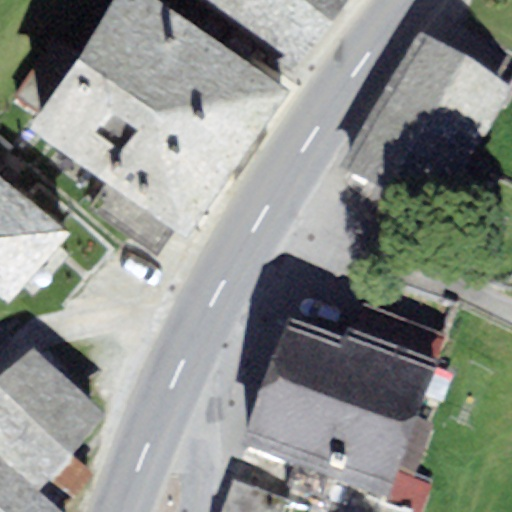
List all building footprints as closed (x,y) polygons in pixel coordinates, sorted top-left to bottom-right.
[(188,239),(291,91),(158,0),(114,0),(77,54),(35,114),(27,127),(188,239)] [(204,0),(298,71),(348,0),(204,0)] [(35,114),(77,54),(54,39),(13,99),(35,114)] [(511,99),(511,98),(420,44),(337,184),(429,238),(511,99)] [(0,197),(11,184),(0,174),(0,197)] [(0,296),(9,305),(70,235),(11,184),(0,197),(0,296)] [(354,347),(434,378),(446,346),(366,315),(354,347)] [(246,463),(296,482),(344,357),(294,338),(246,463)] [(374,511),(388,511),(439,380),(434,378),(354,347),(349,345),(344,357),(296,482),(374,511)] [(32,361),(0,395),(0,473),(38,509),(53,493),(76,468),(109,433),(32,361)] [(76,468),(53,493),(70,510),(94,484),(76,468)] [(0,511),(41,511),(38,509),(0,473),(0,511)] [(255,497),(234,489),(225,511),(285,511),(289,504),(257,492),(255,497)]
